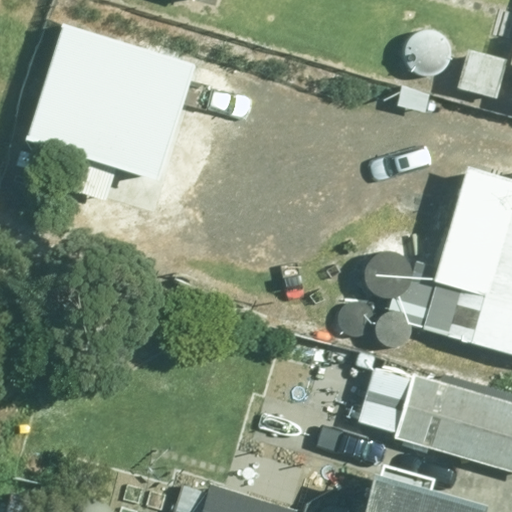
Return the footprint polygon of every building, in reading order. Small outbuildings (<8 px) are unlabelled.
[(503,52),(398,28),(382,103),(419,111),(423,94),(491,109),(503,52)] [(511,355),(511,180),(461,165),(411,323),(511,355)] [(511,465),(511,402),(416,375),(399,432),(511,465)] [(475,511),(478,501),(363,475),(354,511),(475,511)] [(290,511),(292,509),(210,485),(201,511),(290,511)]
